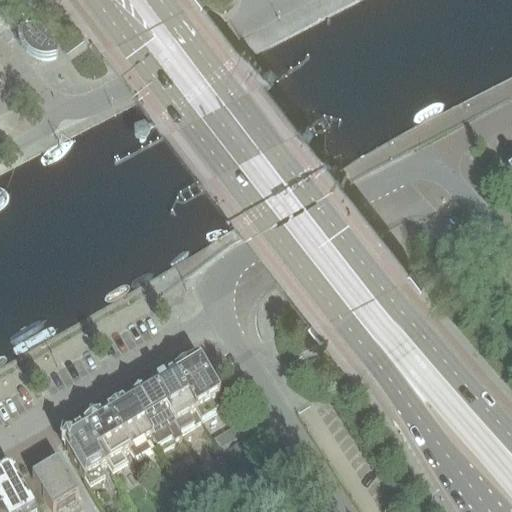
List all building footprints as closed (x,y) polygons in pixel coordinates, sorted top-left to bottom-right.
[(0,0),(0,13),(21,38),(21,40),(21,42),(21,45),(22,47),(22,49),(23,52),(24,54),(26,55),(27,57),(28,59),(30,60),(31,61),(33,62),(35,63),(39,65),(43,65),(45,66),(47,65),(50,65),(52,65),(55,64),(57,63),(57,61),(57,58),(57,56),(56,54),(56,52),(55,50),(54,48),(54,47),(54,46),(52,44),(13,0),(5,0),(4,1),(4,0),(3,0),(0,0)] [(144,148),(149,140),(148,138),(145,135),(143,133),(135,136),(135,146),(140,147),(144,148)] [(0,179),(0,219),(17,210),(0,179)] [(0,395),(24,383),(18,373),(13,363),(0,370),(0,395)] [(197,364),(173,379),(201,427),(224,413),(219,403),(197,364)] [(173,379),(151,392),(183,447),(187,444),(183,438),(201,427),(173,379)] [(151,392),(129,406),(157,454),(159,453),(161,456),(174,448),(176,451),(183,447),(151,392)] [(157,454),(129,406),(107,419),(129,457),(131,456),(137,466),(157,454)] [(107,419),(84,432),(107,470),(108,470),(113,478),(130,468),(125,460),(129,457),(107,419)] [(265,481),(236,430),(214,443),(243,494),(265,481)] [(104,472),(107,470),(84,432),(66,443),(64,451),(84,484),(85,483),(90,492),(109,480),(104,472)] [(50,511),(58,511),(78,500),(58,466),(32,482),(50,511)] [(0,478),(0,511),(31,511),(14,481),(14,480),(13,478),(5,476),(0,478)]
